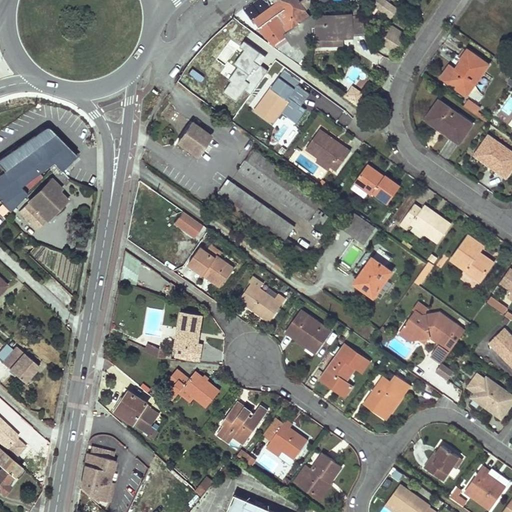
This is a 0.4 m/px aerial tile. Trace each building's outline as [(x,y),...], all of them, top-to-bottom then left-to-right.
[(254,18),(260,27),(274,18),(283,11),(287,8),(281,0),(280,0),(261,14),(254,18)] [(307,18),(310,17),(305,10),(307,8),(302,1),(300,2),(298,0),(281,0),(287,8),(289,10),(284,13),(283,11),(274,18),(260,27),(260,28),(270,42),(274,46),(289,35),(287,32),(307,18)] [(399,9),(385,0),(376,0),(374,4),(375,4),(370,10),(376,14),(380,8),(393,17),(399,9)] [(366,15),(317,17),(318,27),(313,28),(313,38),(318,37),(319,38),(327,38),(327,43),(334,43),(333,38),(334,37),(353,37),(352,22),(366,22),(366,15)] [(318,27),(317,17),(310,17),(307,18),(313,28),(318,27)] [(367,36),(366,22),(352,22),(353,37),(367,36)] [(395,28),(392,31),(405,40),(407,36),(395,28)] [(390,34),(383,44),(396,53),(405,40),(392,31),(390,34)] [(288,42),(286,38),(274,46),(278,49),(288,42)] [(307,53),(288,42),(278,49),(301,63),(307,53)] [(456,68),(451,65),(441,78),(449,83),(451,80),(460,79),(462,85),(458,90),(467,96),(472,90),(482,75),(489,65),(468,51),(460,62),(463,64),(459,70),(456,68)] [(300,82),(285,71),(276,83),(256,111),(274,124),(288,106),(285,104),(288,100),(300,82)] [(469,95),(479,102),(484,93),(475,87),(469,95)] [(476,115),(481,106),(468,98),(463,106),(476,115)] [(473,124),(440,101),(437,105),(429,117),(446,129),(444,132),(459,143),(473,124)] [(446,129),(429,117),(426,120),(444,132),(446,129)] [(212,136),(193,123),(179,143),(198,156),(212,136)] [(0,160),(0,166),(5,172),(6,172),(26,191),(42,175),(40,173),(49,167),(56,175),(65,184),(69,179),(62,171),(77,156),(50,129),(49,128),(47,128),(46,128),(32,138),(0,160)] [(351,152),(321,131),(307,149),(320,158),(331,166),(337,171),(351,152)] [(511,151),(490,136),(476,155),(507,177),(511,170),(511,151)] [(306,187),(254,150),(239,170),(280,200),(321,228),(335,208),(306,187)] [(331,166),(320,158),(317,162),(328,170),(331,166)] [(383,181),(385,177),(380,173),(368,165),(366,167),(379,176),(379,178),(383,181)] [(366,167),(356,182),(357,183),(369,192),(375,196),(377,194),(389,203),(401,187),(386,176),(385,177),(383,181),(379,178),(379,176),(366,167)] [(0,176),(0,200),(10,211),(28,193),(26,191),(6,172),(5,172),(0,176)] [(53,179),(30,202),(48,220),(63,204),(59,201),(65,195),(60,191),(63,189),(53,179)] [(274,213),(229,181),(228,181),(220,192),(228,198),(264,224),(286,240),(287,238),(295,227),(274,213)] [(369,192),(357,183),(353,189),(365,198),(369,192)] [(68,199),(65,195),(59,201),(63,204),(68,199)] [(46,221),(28,204),(20,212),(38,229),(46,221)] [(422,210),(415,205),(401,224),(410,230),(413,224),(439,243),(451,225),(437,214),(435,217),(424,208),(422,210)] [(425,206),(424,208),(435,217),(437,214),(425,206)] [(204,226),(183,211),(175,223),(195,238),(204,226)] [(353,212),(350,216),(374,232),(377,228),(353,212)] [(374,232),(350,216),(342,228),(365,245),(374,232)] [(484,246),(470,235),(468,238),(457,252),(452,259),(482,280),(492,265),(478,255),(480,252),(484,246)] [(310,254),(287,238),(286,240),(281,246),(304,263),(310,254)] [(201,248),(189,264),(204,275),(206,272),(222,284),(234,268),(220,258),(223,253),(212,246),(207,252),(201,248)] [(380,249),(357,281),(364,286),(363,288),(375,297),(393,272),(386,267),(393,258),(380,249)] [(362,252),(357,266),(364,268),(368,254),(362,252)] [(480,252),(478,255),(492,265),(495,262),(480,252)] [(125,254),(120,281),(136,284),(141,257),(125,254)] [(438,258),(433,254),(429,259),(435,263),(438,258)] [(430,263),(415,283),(419,286),(434,265),(430,262),(430,263)] [(511,269),(510,269),(501,282),(511,289),(511,269)] [(206,272),(204,275),(220,287),(222,284),(206,272)] [(252,283),(240,300),(270,321),(282,304),(275,299),(279,294),(269,287),(266,292),(260,288),(263,283),(253,276),(250,281),(252,283)] [(279,294),(275,299),(282,304),(286,299),(279,294)] [(501,303),(492,296),(488,301),(497,307),(501,303)] [(502,303),(501,303),(497,307),(504,313),(508,308),(502,303)] [(415,310),(403,327),(417,338),(430,337),(432,337),(441,343),(451,350),(465,331),(440,313),(422,315),(415,310)] [(303,311),(288,332),(308,346),(310,343),(318,349),(331,331),(303,311)] [(203,316),(182,312),(180,326),(176,348),(201,352),(202,344),(198,343),(203,316)] [(417,338),(403,327),(399,332),(408,339),(417,338)] [(511,335),(505,327),(494,338),(500,343),(495,348),(504,358),(507,356),(510,359),(508,362),(511,365),(511,335)] [(500,343),(494,338),(489,342),(495,348),(500,343)] [(310,343),(308,346),(316,352),(318,349),(310,343)] [(442,363),(451,350),(441,343),(432,355),(442,363)] [(347,345),(345,344),(322,379),(333,387),(336,383),(342,388),(346,381),(356,367),(363,371),(364,370),(370,362),(363,357),(358,363),(348,356),(353,349),(347,345)] [(158,358),(160,349),(151,345),(147,353),(158,358)] [(160,349),(158,358),(166,359),(167,350),(160,349)] [(353,349),(348,356),(358,363),(363,357),(353,349)] [(10,382),(18,390),(33,374),(11,354),(0,366),(0,373),(7,379),(5,381),(8,384),(10,382)] [(442,363),(436,371),(448,380),(454,371),(442,363)] [(178,370),(171,379),(176,383),(183,373),(178,370)] [(180,391),(183,387),(184,389),(195,396),(208,407),(220,391),(220,390),(207,381),(203,377),(196,372),(190,379),(183,373),(176,383),(171,379),(170,380),(169,387),(172,389),(168,394),(174,399),(180,391)] [(385,376),(365,404),(382,416),(402,389),(406,392),(411,385),(397,375),(392,381),(385,376)] [(477,390),(472,397),(474,398),(482,404),(483,402),(487,404),(486,406),(502,417),(511,402),(511,393),(487,376),(477,390)] [(336,383),(333,387),(346,396),(353,386),(346,381),(342,388),(336,383)] [(154,386),(152,395),(153,396),(156,398),(161,392),(154,386)] [(184,389),(183,387),(180,391),(192,400),(195,396),(184,389)] [(406,392),(402,389),(382,416),(387,420),(406,392)] [(116,411),(134,424),(147,432),(151,426),(155,420),(159,414),(146,406),(148,403),(129,391),(127,394),(116,411)] [(235,437),(244,444),(252,434),(268,410),(261,405),(255,413),(252,418),(249,416),(252,411),(238,401),(230,412),(223,422),(225,424),(218,433),(231,443),(235,437)] [(279,430),(284,424),(277,419),(265,435),(272,440),(279,430)] [(272,440),(268,446),(279,455),(283,450),(295,458),(308,440),(301,435),(300,436),(290,429),(293,424),(287,419),(284,424),(279,430),(272,440)] [(26,448),(13,436),(9,433),(11,431),(0,420),(0,441),(20,461),(25,456),(21,453),(26,448)] [(161,424),(155,420),(151,426),(147,432),(149,434),(153,436),(161,424)] [(435,452),(425,467),(444,480),(454,465),(460,457),(443,445),(437,453),(435,452)] [(13,460),(0,448),(0,463),(3,467),(0,470),(0,490),(5,495),(11,487),(8,484),(15,475),(22,468),(13,460)] [(244,460),(248,455),(241,450),(237,455),(244,460)] [(86,452),(80,487),(97,501),(98,499),(104,500),(107,491),(112,493),(114,483),(110,482),(115,462),(112,459),(86,452)] [(303,482),(301,485),(317,497),(329,480),(331,481),(342,466),(323,454),(312,469),(303,482)] [(249,455),(244,460),(251,465),(255,459),(249,455)] [(463,459),(460,457),(454,465),(457,467),(463,459)] [(303,482),(312,469),(307,465),(296,481),(301,485),(303,482)] [(485,468),(483,467),(466,491),(491,509),(506,488),(496,481),(495,482),(488,477),(486,475),(490,471),(485,468)] [(22,468),(15,475),(19,479),(26,471),(22,468)] [(213,482),(208,477),(204,481),(210,486),(213,482)] [(331,481),(329,480),(317,497),(321,499),(332,483),(331,481)] [(210,486),(204,481),(196,491),(201,496),(210,486)] [(400,484),(388,501),(403,511),(426,511),(431,506),(400,484)] [(277,511),(270,509),(271,506),(256,499),(254,502),(235,494),(227,511),(277,511)] [(511,511),(511,499),(502,511),(511,511)] [(403,511),(388,501),(386,504),(396,511),(403,511)]
